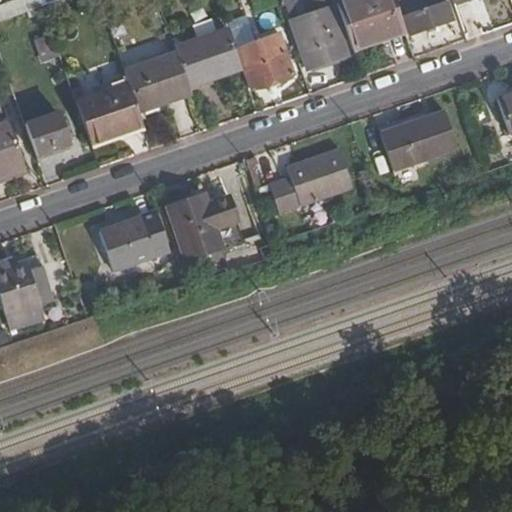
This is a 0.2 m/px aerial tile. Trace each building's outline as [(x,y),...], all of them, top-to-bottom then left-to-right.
[(0,22),(44,8),(41,0),(23,0),(0,8),(0,22)] [(302,0),(285,6),(292,25),(313,18),(306,0),(302,0)] [(306,0),(313,18),(331,11),(327,0),(306,0)] [(368,0),(340,10),(355,55),(407,35),(395,0),(368,0)] [(402,8),(411,34),(454,19),(449,2),(424,10),(421,1),(402,8)] [(324,38),(339,32),(331,11),(313,18),(292,25),(302,54),(326,45),(324,38)] [(190,89),(242,69),(229,32),(177,50),(178,55),(190,89)] [(347,56),(339,32),(324,38),(326,45),(302,54),(307,69),(347,56)] [(294,75),(279,33),(238,49),(252,89),(294,75)] [(139,114),(192,94),(190,89),(178,55),(125,73),(130,86),(139,114)] [(91,144),(144,126),(139,114),(130,86),(77,103),(91,144)] [(510,136),(511,135),(511,93),(497,99),(510,136)] [(394,173),(459,151),(446,113),(381,135),(394,173)] [(26,127),(36,155),(68,144),(58,115),(26,127)] [(0,183),(4,182),(2,177),(25,169),(9,123),(0,125),(0,183)] [(286,168),(290,178),(300,209),(353,191),(339,150),(286,168)] [(2,177),(4,182),(27,174),(25,169),(2,177)] [(300,209),(290,178),(282,180),(293,212),(300,209)] [(293,212),(282,180),(268,185),(279,217),(293,212)] [(185,263),(223,250),(217,231),(237,224),(228,201),(208,208),(205,198),(167,212),(185,263)] [(112,272),(170,252),(157,213),(99,233),(112,272)] [(21,294),(39,288),(51,284),(40,253),(11,263),(21,294)] [(43,301),(39,288),(21,294),(26,307),(43,301)]
